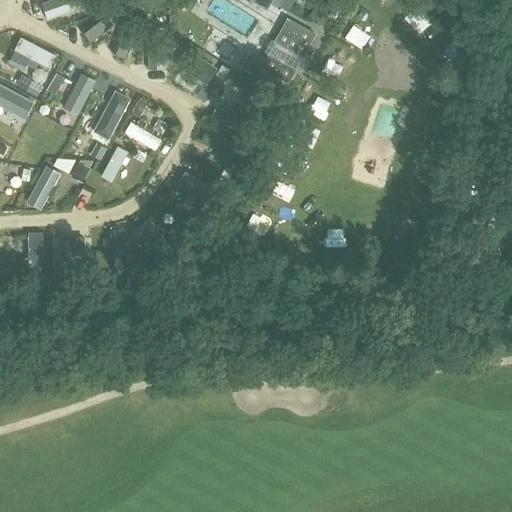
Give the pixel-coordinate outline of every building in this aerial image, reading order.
[(85,0),(53,0),(43,4),(48,20),(88,6),(85,0)] [(253,0),(268,9),(270,5),(272,0),(253,0)] [(272,0),(270,5),(277,9),(279,7),(283,0),(272,0)] [(328,0),(320,0),(311,16),(324,24),(336,5),(328,0)] [(104,20),(85,35),(92,44),(111,29),(104,20)] [(265,61),(261,69),(290,85),(298,71),(305,59),(306,56),(312,58),(315,52),(310,49),(317,36),(288,20),(275,43),(269,55),(265,61)] [(166,28),(149,28),(150,70),(166,70),(166,28)] [(124,35),(116,57),(127,61),(135,39),(124,35)] [(21,39),(15,51),(50,69),(56,56),(21,39)] [(349,40),(342,54),(360,64),(368,49),(349,40)] [(190,51),(182,64),(214,83),(222,70),(190,51)] [(257,77),(261,69),(265,61),(250,53),(241,68),(257,77)] [(81,75),(64,108),(77,115),(95,82),(81,75)] [(17,87),(37,97),(42,88),(22,77),(17,87)] [(0,87),(0,100),(36,117),(43,102),(2,84),(0,87)] [(116,92),(94,133),(109,140),(130,100),(116,92)] [(219,103),(211,118),(252,141),(260,126),(219,103)] [(0,109),(0,126),(3,128),(10,115),(0,109)] [(131,124),(125,133),(156,151),(161,141),(131,124)] [(209,129),(202,143),(225,156),(233,161),(240,165),(248,151),(209,129)] [(119,148),(102,176),(112,182),(128,153),(119,148)] [(57,159),(54,166),(68,174),(75,160),(57,159)] [(47,167),(28,204),(42,211),(49,198),(53,190),(61,175),(47,167)] [(186,173),(178,185),(197,196),(213,205),(220,193),(186,173)] [(151,221),(139,228),(163,263),(174,256),(151,221)] [(29,272),(28,277),(43,277),(44,234),(29,234),(29,259),(29,272)] [(346,234),(324,234),(325,255),(347,254),(346,234)] [(85,238),(54,239),(55,285),(70,284),(70,258),(86,258),(85,238)]
